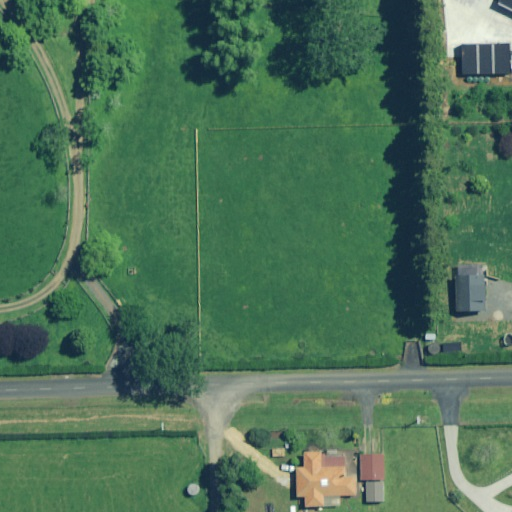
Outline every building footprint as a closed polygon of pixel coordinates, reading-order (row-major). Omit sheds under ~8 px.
[(511,0),(501,0),(499,6),(511,13),(511,0)] [(466,38),(456,37),(455,49),(466,50),(466,38)] [(484,267),(457,266),(457,311),(483,312),(484,267)] [(456,354),(455,345),(440,345),(441,355),(456,354)] [(322,458),(321,453),(304,453),(305,468),(296,469),(297,497),(305,497),(306,508),(340,506),(340,496),(357,496),(356,478),(345,478),(344,457),(322,458)] [(384,480),(384,456),(362,456),(362,480),(365,480),(365,502),(384,502),(384,480)]
